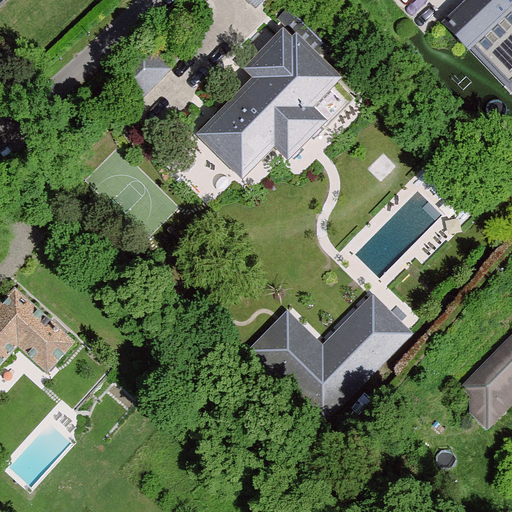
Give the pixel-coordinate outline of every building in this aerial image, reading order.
[(511,0),(470,0),(444,25),(511,96),(511,0)] [(200,134),(241,175),(274,142),(287,155),(319,123),(325,128),(355,99),(294,38),(291,41),(283,33),(248,67),(258,77),(200,134)] [(168,69),(145,45),(112,77),(136,101),(168,69)] [(12,292),(0,305),(0,368),(15,352),(45,379),(73,347),(12,292)] [(409,334),(369,296),(321,346),(286,312),(247,352),(321,424),(409,334)] [(511,340),(466,387),(473,396),(473,412),(488,427),(511,403),(511,340)]
